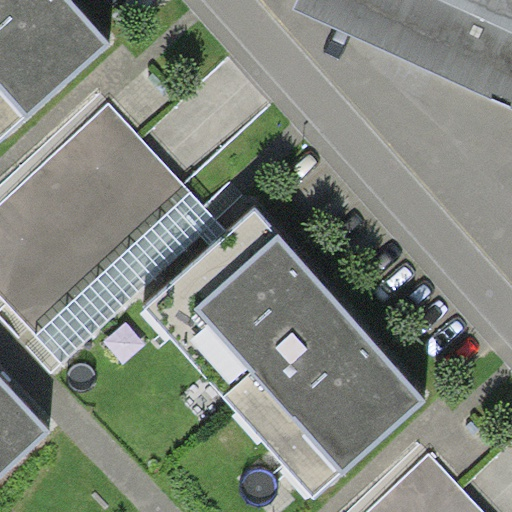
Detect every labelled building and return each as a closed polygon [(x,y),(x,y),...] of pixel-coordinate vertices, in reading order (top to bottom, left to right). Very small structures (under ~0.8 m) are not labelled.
[(112,45),(70,0),(0,0),(0,144),(0,145),(112,45)] [(511,0),(464,0),(511,20),(511,0)] [(137,301),(219,226),(100,96),(0,187),(0,293),(66,366),(137,301)] [(426,402),(256,211),(228,236),(142,311),(313,503),(426,402)] [(0,478),(45,439),(0,387),(0,478)] [(484,511),(423,446),(353,511),(484,511)]
